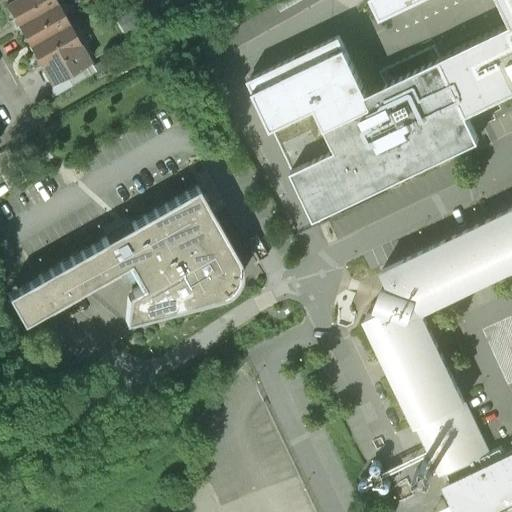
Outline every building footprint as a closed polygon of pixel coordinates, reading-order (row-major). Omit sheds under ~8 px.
[(8,0),(6,2),(5,2),(6,3),(7,3),(17,22),(17,23),(57,1),(56,0),(55,0),(8,0)] [(371,0),(380,16),(410,0),(371,0)] [(57,1),(17,23),(18,24),(18,23),(29,43),(29,44),(69,22),(68,21),(57,2),(57,1)] [(511,19),(463,43),(491,104),(511,94),(511,19)] [(69,22),(29,44),(30,45),(30,44),(41,63),(40,64),(41,65),(42,65),(51,82),(65,74),(90,60),(80,43),(80,41),(79,42),(68,23),(69,22)] [(366,90),(348,52),(319,66),(311,48),(250,77),(316,214),(479,137),(468,115),(491,104),(463,43),(462,44),(463,45),(441,55),(435,43),(381,69),(386,81),(366,90)] [(90,60),(65,74),(71,85),(95,71),(90,60)] [(31,280),(8,292),(23,319),(46,305),(127,259),(142,282),(127,292),(124,317),(214,296),(225,291),(237,280),(239,263),(235,254),(195,184),(31,280)] [(511,205),(382,268),(392,289),(387,291),(386,291),(383,299),(384,299),(386,305),(366,314),(441,472),(446,469),(489,449),(423,311),(425,307),(511,265),(511,205)] [(12,341),(0,346),(0,391),(32,376),(12,341)] [(511,511),(511,450),(507,453),(502,443),(489,449),(446,469),(451,479),(446,482),(455,500),(443,511),(511,511)] [(380,454),(366,461),(354,478),(361,492),(381,494),(396,487),(380,454)] [(427,454),(411,462),(420,480),(436,473),(427,454)]
